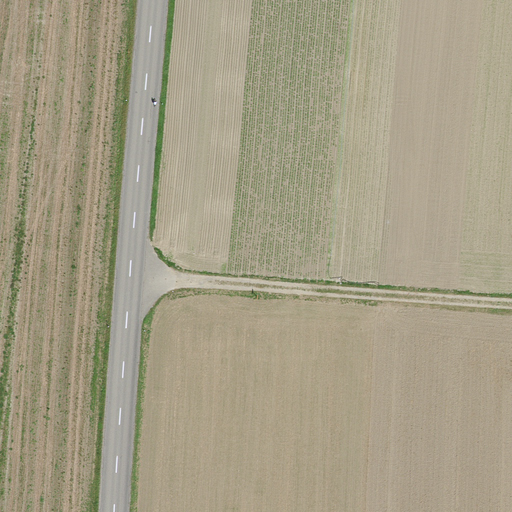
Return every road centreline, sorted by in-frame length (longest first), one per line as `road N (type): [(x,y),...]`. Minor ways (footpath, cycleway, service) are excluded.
road 1 (secondary): [(152,0),(113,511)]
road 2 (track): [(511,301),(129,273)]
